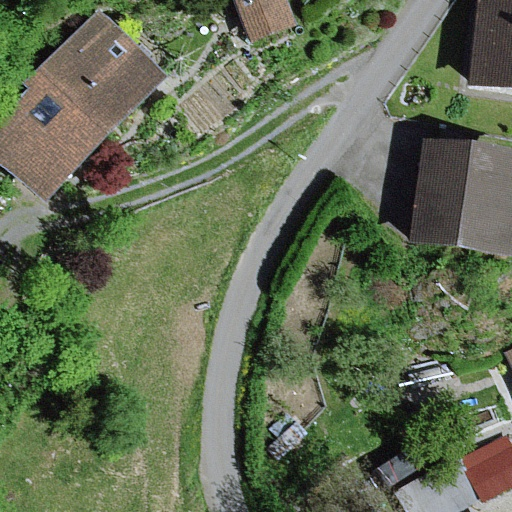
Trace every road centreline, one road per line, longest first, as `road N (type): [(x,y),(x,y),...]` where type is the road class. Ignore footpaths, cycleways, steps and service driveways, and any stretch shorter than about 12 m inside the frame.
road 1 (unclassified): [(231,511),(219,415),(246,286),(302,183),(431,0)]
road 2 (track): [(375,71),(345,78),(242,151),(54,221)]
